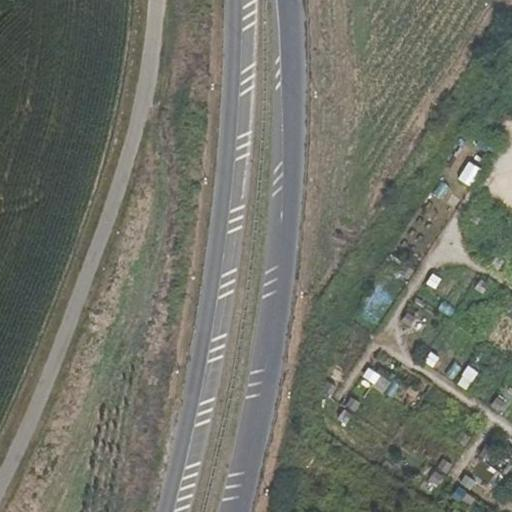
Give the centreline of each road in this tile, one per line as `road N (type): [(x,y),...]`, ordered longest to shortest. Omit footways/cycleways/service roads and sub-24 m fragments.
road 1 (secondary): [(234,0),(207,323),(163,511)]
road 2 (secondary): [(244,511),(275,369),(289,250),(289,0)]
